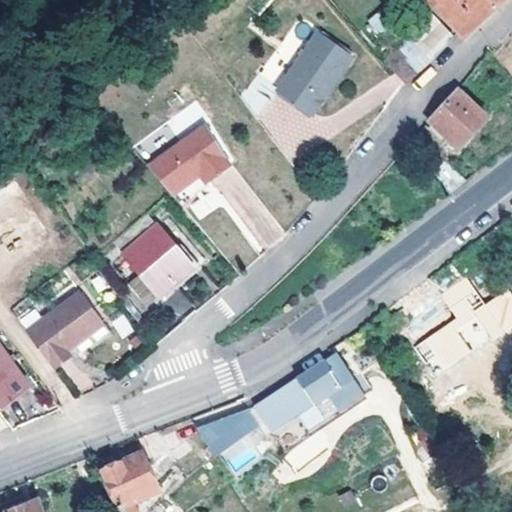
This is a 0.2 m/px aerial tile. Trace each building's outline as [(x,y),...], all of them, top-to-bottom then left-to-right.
[(428,0),(457,31),(470,20),(476,26),(503,0),(428,0)] [(384,60),(403,82),(452,36),(432,15),(384,60)] [(310,116),(348,60),(315,36),(276,91),(310,116)] [(456,92),(429,121),(458,149),(486,120),(456,92)] [(166,195),(168,197),(195,174),(201,182),(226,161),(201,123),(169,148),(145,169),(166,195)] [(428,172),(447,195),(464,182),(445,158),(428,172)] [(168,197),(177,208),(203,185),(201,182),(195,174),(168,197)] [(122,252),(154,226),(144,214),(113,241),(122,252)] [(189,269),(154,226),(122,252),(120,253),(156,298),(174,284),(175,281),(189,269)] [(403,311),(420,330),(450,307),(435,287),(431,289),(429,288),(418,296),(418,299),(403,311)] [(103,325),(96,315),(80,294),(59,310),(26,334),(51,370),(54,372),(70,359),(67,354),(103,325)] [(452,316),(440,326),(469,361),(488,347),(499,360),(511,348),(511,322),(505,328),(487,307),(461,327),(452,316)] [(122,338),(134,332),(124,315),(112,322),(122,338)] [(0,407),(27,388),(0,351),(0,407)] [(297,378),(313,403),(322,419),(335,410),(337,413),(370,392),(360,375),(352,380),(336,354),(322,363),(297,378)] [(302,410),(313,403),(297,378),(254,405),(271,430),(302,410)] [(313,428),(323,421),(322,419),(313,403),(302,410),(313,428)] [(335,410),(322,419),(323,421),(337,413),(335,410)] [(110,508),(113,511),(134,511),(131,501),(155,490),(139,453),(98,472),(113,507),(110,508)] [(39,511),(35,501),(5,511),(39,511)]
